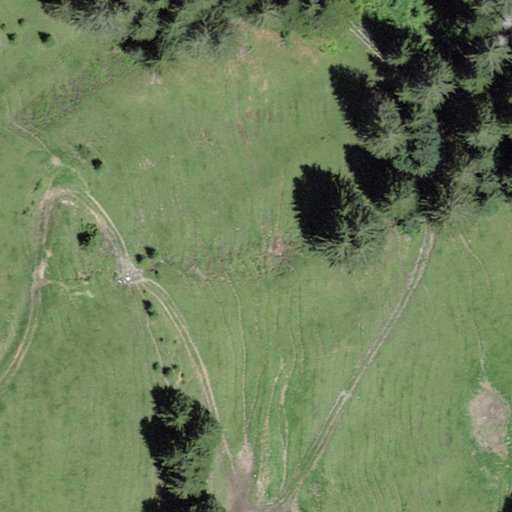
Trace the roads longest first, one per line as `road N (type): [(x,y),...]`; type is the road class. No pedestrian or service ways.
road 1 (track): [(0,385),(30,326),(51,196),(82,194),(172,306),(213,399),(240,499),(252,511)]
road 2 (track): [(275,511),(404,302),(430,244),(467,44),(464,0)]
